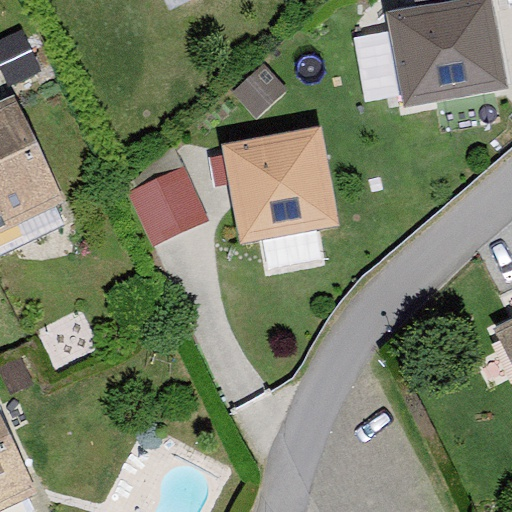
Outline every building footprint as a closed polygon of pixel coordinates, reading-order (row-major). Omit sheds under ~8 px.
[(492,3),(396,19),(410,106),(506,91),(492,3)] [(366,98),(392,94),(384,31),(358,34),(366,98)] [(16,90),(0,97),(0,241),(72,207),(16,90)] [(324,131),(223,147),(238,248),(339,232),(324,131)] [(181,158),(123,184),(148,239),(206,212),(181,158)] [(511,318),(499,324),(511,353),(511,318)] [(0,418),(0,511),(21,511),(41,503),(0,418)]
